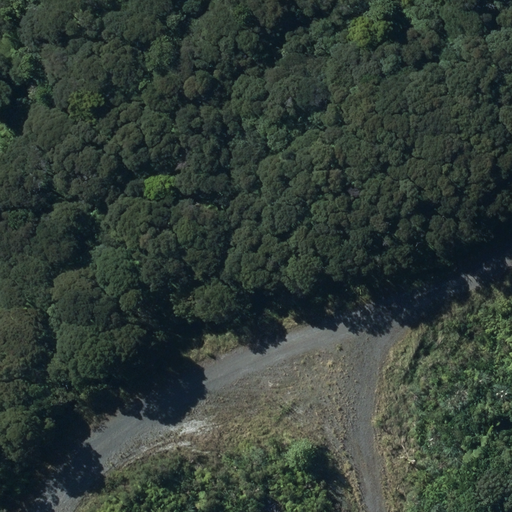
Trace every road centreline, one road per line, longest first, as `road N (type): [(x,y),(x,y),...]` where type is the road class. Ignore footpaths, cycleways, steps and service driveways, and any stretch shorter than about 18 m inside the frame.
road 1 (track): [(511,228),(440,267),(137,394),(72,458),(43,511)]
road 2 (track): [(373,511),(365,455),(371,339),(440,267)]
